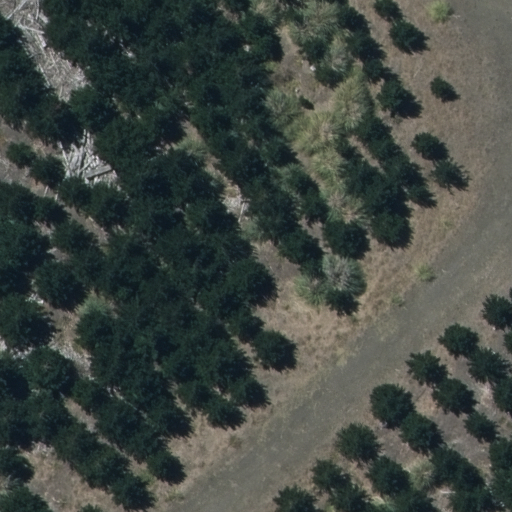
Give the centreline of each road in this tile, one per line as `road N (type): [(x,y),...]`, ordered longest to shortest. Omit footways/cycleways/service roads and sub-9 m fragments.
road 1 (track): [(207,511),(511,240)]
road 2 (track): [(501,249),(390,0)]
